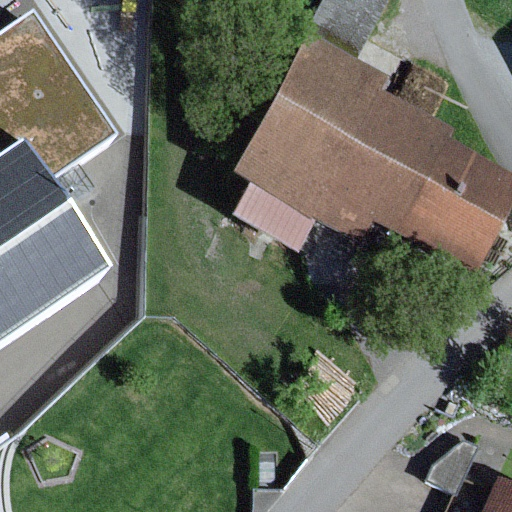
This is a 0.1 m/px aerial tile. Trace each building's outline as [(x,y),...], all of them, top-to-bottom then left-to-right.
[(389,0),(322,0),(302,40),(355,67),(389,0)] [(106,149),(23,27),(0,42),(0,164),(12,156),(38,195),(106,149)] [(302,40),(301,39),(228,179),(246,188),(229,221),(295,256),(312,224),(358,248),(369,228),(471,281),(511,202),(511,182),(444,147),(450,136),(379,99),(387,83),(355,67),(302,40)] [(0,346),(98,281),(38,195),(12,156),(0,164),(0,346)] [(511,511),(511,489),(493,481),(479,511),(511,511)]
